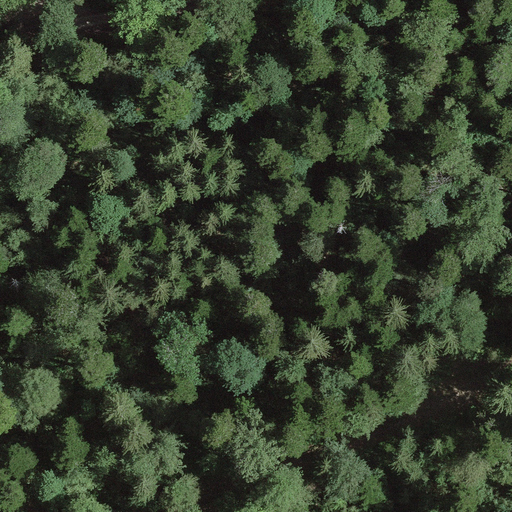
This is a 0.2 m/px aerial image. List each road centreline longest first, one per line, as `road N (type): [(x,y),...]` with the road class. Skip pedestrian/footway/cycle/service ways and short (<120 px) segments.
road 1 (track): [(197,511),(511,371)]
road 2 (track): [(229,0),(0,48)]
